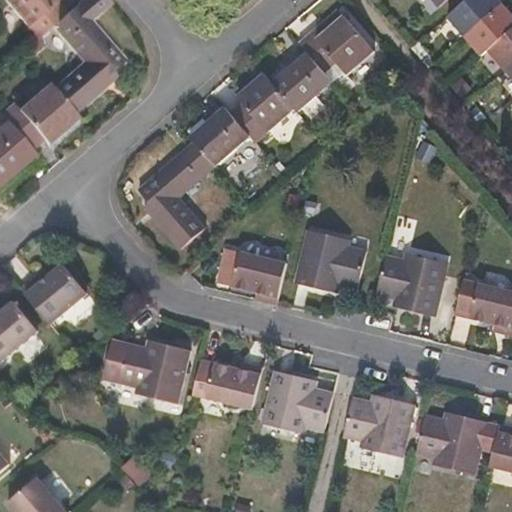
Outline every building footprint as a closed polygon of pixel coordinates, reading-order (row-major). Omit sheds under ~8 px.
[(70,14),(58,2),(59,0),(7,0),(41,40),(56,27),(70,14)] [(127,60),(94,21),(114,4),(110,0),(86,0),(70,14),(56,27),(87,62),(56,89),(76,114),(107,86),(103,80),(127,60)] [(449,0),(429,0),(439,10),(449,0)] [(465,40),(501,9),(492,0),(469,0),(447,20),(465,40)] [(488,54),(511,32),(511,21),(501,9),(465,40),(481,59),(488,54)] [(373,56),(344,22),(318,43),(313,37),(300,47),(309,58),(324,75),(335,64),(348,77),(373,56)] [(505,73),(511,67),(511,32),(488,54),(505,73)] [(298,116),(333,85),(324,75),(309,58),(273,88),(294,112),(298,116)] [(257,145),(294,112),(273,88),(265,79),(239,101),(244,107),(232,117),(251,139),(257,145)] [(51,144),(79,117),(76,114),(56,89),(52,85),(22,112),(16,105),(4,116),(10,124),(32,150),(46,139),(51,144)] [(216,169),(251,139),(232,117),(227,111),(192,141),(195,146),(216,169)] [(0,188),(37,157),(32,150),(10,124),(4,116),(2,114),(0,116),(0,188)] [(178,202),(216,169),(195,146),(141,193),(160,217),(155,222),(180,251),(203,232),(178,202)] [(299,214),(303,198),(291,195),(287,211),(299,214)] [(357,292),(367,252),(348,248),(350,242),(308,232),(295,285),(337,296),(339,287),(357,292)] [(278,307),(288,266),(240,254),(227,251),(221,272),(235,276),(232,288),(256,294),(254,302),(278,307)] [(436,319),(448,266),(406,255),(404,262),(388,258),(379,297),(395,301),(393,308),(436,319)] [(52,326),(89,295),(79,282),(84,278),(71,261),(52,276),(48,271),(24,290),(52,326)] [(511,295),(466,284),(458,317),(498,329),(496,334),(511,338),(511,295)] [(0,365),(40,333),(15,303),(2,314),(0,311),(0,365)] [(112,341),(111,347),(104,379),(137,388),(136,394),(178,405),(191,352),(149,342),(147,349),(112,341)] [(254,410),(264,369),(241,364),(239,370),(203,362),(195,396),(254,410)] [(326,433),(336,393),(316,389),(318,381),(275,371),(262,424),(305,436),(306,428),(326,433)] [(403,459),(416,406),(373,396),(371,403),(355,399),(346,438),(362,443),(361,449),(403,459)] [(496,452),(503,427),(450,414),(447,421),(428,416),(418,456),(438,461),(436,468),(476,477),(484,449),(496,452)] [(511,473),(511,429),(503,427),(496,452),(493,469),(511,473)] [(0,475),(11,465),(0,451),(0,475)] [(154,483),(134,463),(125,472),(145,492),(154,483)] [(65,511),(39,480),(10,503),(15,511),(65,511)]
